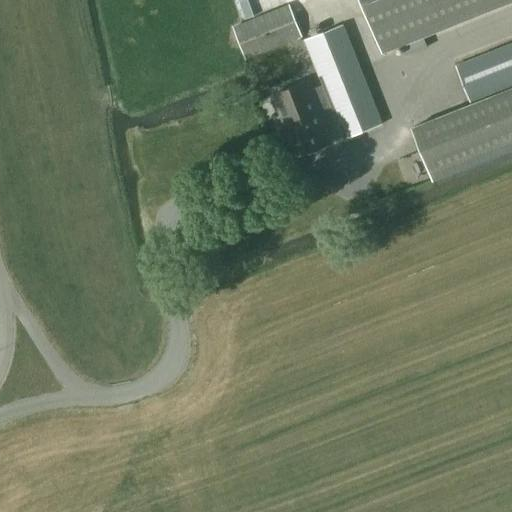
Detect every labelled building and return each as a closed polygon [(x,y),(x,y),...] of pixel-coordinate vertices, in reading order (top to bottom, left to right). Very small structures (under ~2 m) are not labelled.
[(275,0),(234,17),(247,48),(303,25),(292,0),(275,0)] [(361,0),(382,51),(511,0),(361,0)] [(280,109),(286,124),(320,111),(321,114),(333,109),(345,138),(383,123),(344,24),(306,39),(324,84),(311,89),(308,81),(275,94),(276,98),(272,99),(277,110),(280,109)] [(425,38),(402,47),(406,55),(428,47),(425,38)] [(511,43),(460,64),(476,104),(412,129),(431,180),(511,149),(511,43)] [(320,111),(286,124),(298,154),(332,141),(321,114),(320,111)]
